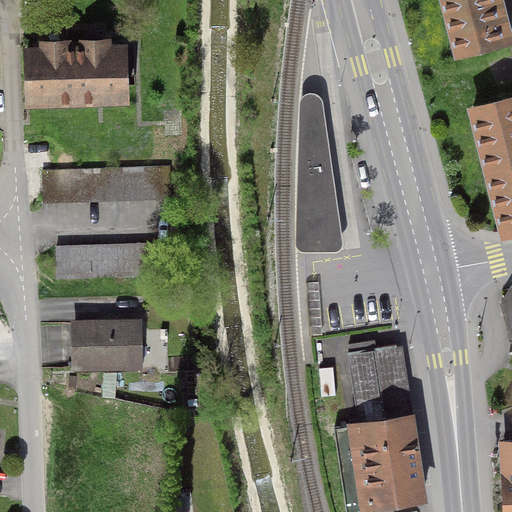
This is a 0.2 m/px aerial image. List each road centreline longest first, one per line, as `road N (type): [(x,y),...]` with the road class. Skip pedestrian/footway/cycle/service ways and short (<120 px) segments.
road 1 (primary): [(431,275),(354,0)]
road 2 (residential): [(28,511),(19,246),(0,241)]
road 3 (primary): [(460,511),(431,275)]
